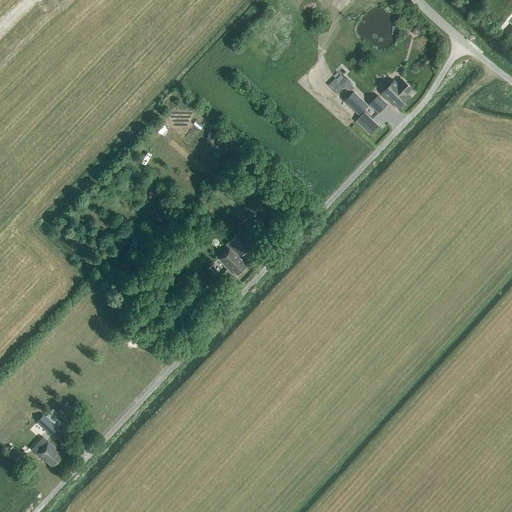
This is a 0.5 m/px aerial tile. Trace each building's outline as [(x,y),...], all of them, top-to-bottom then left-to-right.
[(343,79),(340,75),(337,78),(341,82),(340,82),(345,87),(350,81),(345,77),(343,79)] [(413,91),(401,80),(397,85),(393,81),(381,94),(390,102),(390,101),(399,109),(410,97),(408,95),(413,91)] [(358,116),(368,105),(353,91),(343,101),(358,116)] [(378,114),(387,104),(378,96),(369,105),(378,114)] [(364,113),(356,122),(371,136),(379,127),(364,113)] [(237,276),(247,266),(239,258),(253,243),(240,230),(226,245),(228,247),(217,259),(228,269),(229,268),(237,276)] [(208,298),(217,289),(215,288),(217,287),(209,279),(200,289),(208,298)] [(59,414),(53,409),(46,416),(44,415),(37,423),(50,435),(61,423),(55,417),(59,414)] [(48,442),(43,437),(31,449),(36,454),(43,461),(45,460),(53,468),(62,458),(54,450),(55,449),(48,441),(48,442)] [(15,447),(9,453),(19,461),(24,454),(15,447)]
